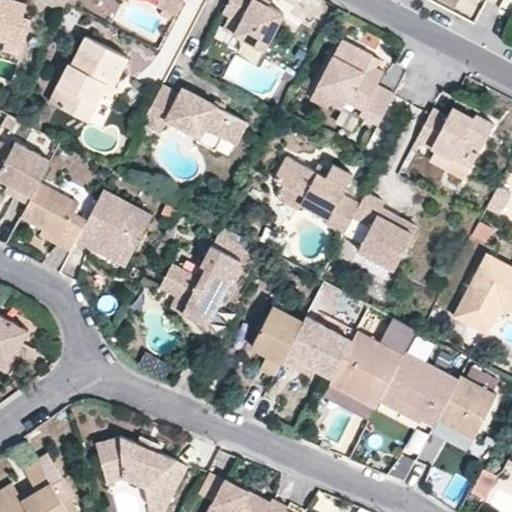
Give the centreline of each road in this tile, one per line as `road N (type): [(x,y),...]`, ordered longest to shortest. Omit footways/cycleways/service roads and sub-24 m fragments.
road 1 (residential): [(424,511),(86,361)]
road 2 (residential): [(367,0),(511,75)]
road 3 (residential): [(86,361),(68,301),(0,260)]
